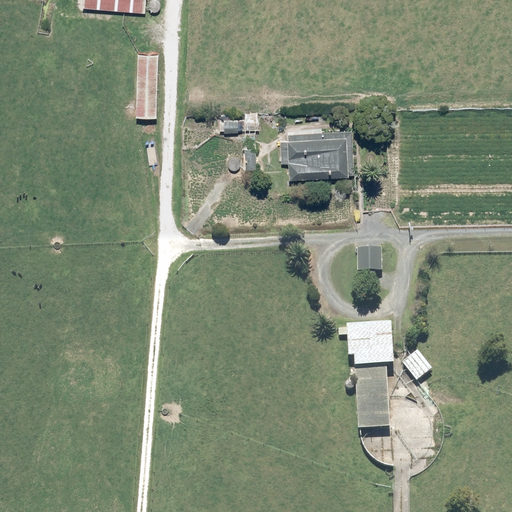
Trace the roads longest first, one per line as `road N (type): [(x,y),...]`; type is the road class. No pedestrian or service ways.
road 1 (track): [(418,231),(387,301),(355,308),(333,296),(319,262),(335,238),(358,232)]
road 2 (track): [(358,232),(511,230)]
